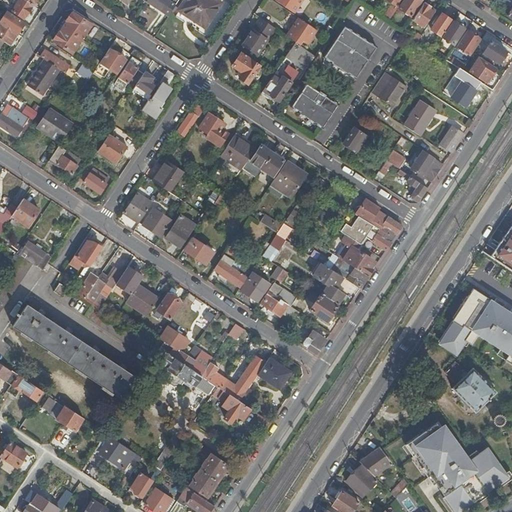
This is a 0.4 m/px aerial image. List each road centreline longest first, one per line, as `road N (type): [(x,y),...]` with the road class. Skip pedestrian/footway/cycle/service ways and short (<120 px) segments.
road 1 (residential): [(296,511),(511,181)]
road 2 (residential): [(420,222),(198,79)]
road 3 (residential): [(103,223),(320,369)]
road 4 (residential): [(420,222),(320,369)]
road 5 (residential): [(198,79),(103,223)]
road 6 (residential): [(320,369),(226,511)]
road 7 (residential): [(511,83),(420,222)]
road 8 (residential): [(198,79),(76,0)]
road 9 (unknown): [(308,150),(388,37)]
road 10 (residential): [(0,154),(103,223)]
